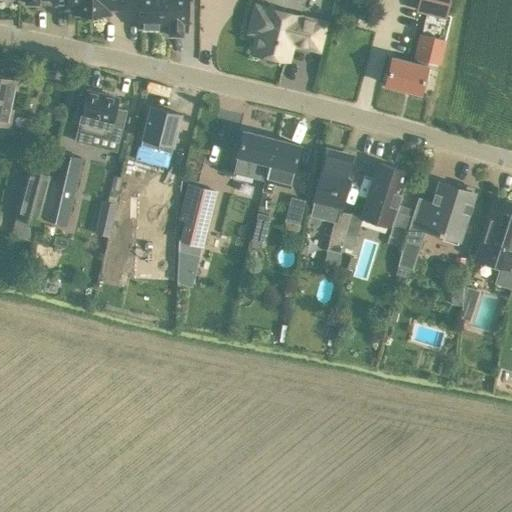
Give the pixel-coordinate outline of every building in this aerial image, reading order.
[(88,16),(88,12),(91,12),(91,0),(67,0),(67,7),(72,7),(72,12),(75,12),(75,15),(88,16)] [(91,0),(91,12),(94,13),(94,16),(107,16),(107,13),(110,13),(110,8),(115,8),(115,0),(91,0)] [(139,0),(139,27),(162,28),(161,0),(139,0)] [(161,0),(162,28),(162,30),(169,31),(169,34),(182,34),(182,31),(186,31),(186,0),(161,0)] [(419,0),(418,9),(446,16),(449,0),(419,0)] [(266,8),(256,6),(252,21),(262,23),(255,52),(262,54),(263,58),(266,62),(271,63),(276,61),(279,58),(286,60),(290,43),(318,50),(325,24),(297,16),(266,8)] [(445,40),(420,34),(415,56),(440,62),(445,40)] [(427,65),(392,57),(385,84),(420,93),(427,65)] [(16,78),(0,74),(0,124),(7,126),(16,78)] [(115,107),(117,98),(88,91),(75,141),(89,144),(92,133),(119,140),(127,111),(115,107)] [(142,138),(172,146),(173,146),(180,113),(150,106),(142,138)] [(265,177),(275,138),(243,130),(236,156),(238,157),(234,172),(264,179),(264,177),(265,177)] [(274,182),(289,186),(299,145),(275,138),(265,177),(264,177),(264,179),(261,189),(272,192),(274,182)] [(343,230),(349,213),(342,212),(347,190),(353,157),(325,150),(310,215),(333,221),(326,249),(341,253),(342,246),(343,230)] [(55,162),(42,218),(66,223),(81,158),(58,152),(56,159),(55,162)] [(55,162),(56,159),(55,158),(55,156),(47,153),(42,172),(28,168),(15,218),(10,235),(33,240),(37,223),(38,223),(42,208),(55,162)] [(350,213),(349,213),(343,230),(342,246),(353,249),(362,218),(388,226),(405,171),(379,163),(362,216),(350,212),(350,213)] [(402,247),(395,274),(409,279),(423,237),(434,241),(434,242),(440,244),(440,241),(455,246),(453,252),(454,253),(474,193),(471,192),(472,188),(459,183),(457,188),(439,182),(426,222),(412,216),(402,247)] [(140,186),(136,268),(175,270),(179,188),(140,186)] [(217,194),(191,186),(183,217),(187,218),(184,232),(201,236),(201,235),(204,236),(207,224),(209,224),(217,194)] [(305,201),(289,196),(280,230),(299,235),(305,201)] [(506,203),(496,200),(489,223),(486,222),(483,233),(485,234),(478,257),(488,260),(486,264),(500,269),(497,278),(511,282),(511,202),(507,201),(506,203)] [(398,203),(391,228),(405,232),(413,208),(398,203)] [(270,215),(258,212),(252,239),(261,241),(263,242),(270,215)] [(252,239),(250,245),(260,248),(261,241),(252,239)] [(353,270),(357,258),(345,254),(341,266),(353,270)] [(465,272),(467,258),(456,257),(454,270),(465,272)] [(469,320),(474,288),(458,285),(455,303),(458,304),(456,318),(469,320)] [(392,311),(389,320),(395,322),(397,313),(392,311)]
